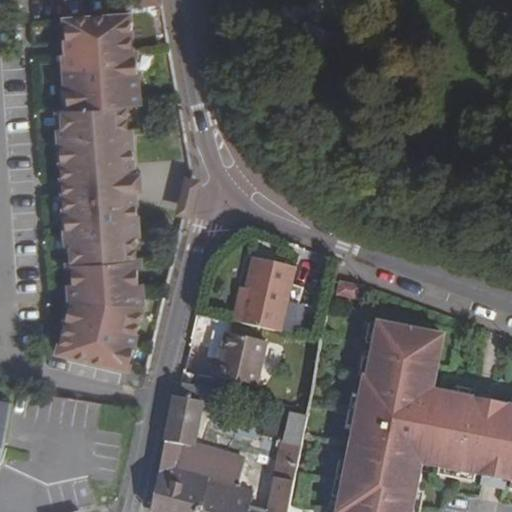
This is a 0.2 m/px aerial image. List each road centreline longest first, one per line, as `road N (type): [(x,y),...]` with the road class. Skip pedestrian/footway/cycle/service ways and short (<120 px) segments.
road 1 (tertiary): [(229,179),(192,256),(134,511)]
road 2 (tertiary): [(229,179),(286,220),(345,247),(511,303)]
road 3 (tertiary): [(229,179),(207,120),(185,0)]
